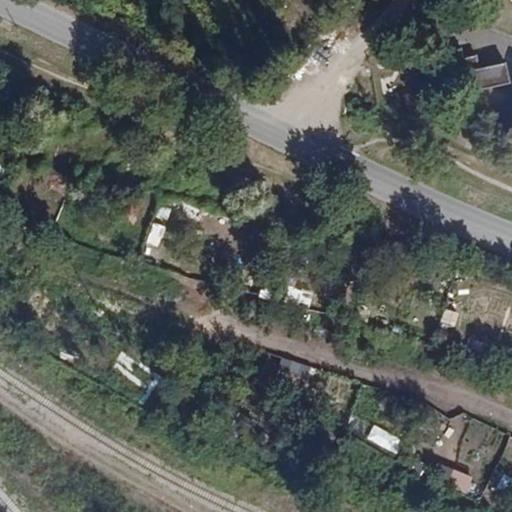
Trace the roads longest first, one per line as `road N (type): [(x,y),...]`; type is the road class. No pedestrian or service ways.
road 1 (unclassified): [(511,241),(0,1)]
road 2 (track): [(273,129),(401,0)]
